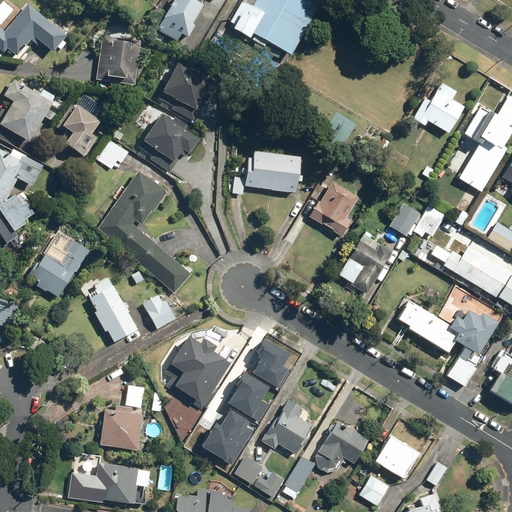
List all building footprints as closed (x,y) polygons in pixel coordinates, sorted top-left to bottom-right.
[(183,32),(190,36),(198,23),(195,21),(206,2),(202,0),(176,0),(159,29),(179,40),(183,32)] [(241,0),(229,22),(233,24),(230,29),(248,38),(250,34),(288,55),(319,0),(254,0),(251,6),(241,0)] [(0,46),(6,51),(9,47),(20,55),(35,36),(55,51),(69,34),(28,3),(7,30),(0,24),(0,46)] [(134,69),(137,40),(116,38),(116,36),(102,34),(98,78),(136,82),(137,69),(134,69)] [(215,78),(181,60),(164,91),(198,109),(215,78)] [(31,140),(57,94),(45,87),(42,92),(16,77),(6,94),(16,100),(2,123),(31,140)] [(422,126),(425,121),(445,133),(461,106),(450,99),(454,91),(439,82),(428,101),(422,98),(410,118),(422,126)] [(95,131),(104,119),(95,112),(100,104),(84,93),(64,123),(75,131),(67,142),(87,155),(100,135),(95,131)] [(476,143),(456,178),(479,191),(504,148),(501,146),(510,129),(511,130),(511,99),(505,95),(493,115),(479,107),(463,135),(476,143)] [(192,152),(202,136),(186,126),(188,124),(176,116),(175,118),(164,111),(145,140),(176,160),(184,147),(192,152)] [(129,151),(113,140),(106,151),(122,161),(129,151)] [(27,218),(37,210),(22,188),(9,196),(18,178),(36,187),(48,163),(14,147),(11,153),(0,147),(0,203),(0,204),(0,231),(9,243),(21,234),(17,229),(29,221),(27,218)] [(251,157),(246,156),(242,185),(292,191),(296,157),(252,151),(251,157)] [(511,184),(508,190),(511,192),(511,154),(499,177),(511,184)] [(174,293),(192,272),(135,222),(137,219),(145,225),(170,187),(141,167),(99,227),(174,293)] [(232,175),(230,192),(240,193),(242,177),(232,175)] [(316,200),(306,217),(338,235),(346,221),(343,219),(356,196),(329,181),(317,201),(316,200)] [(401,202),(386,225),(404,236),(418,213),(401,202)] [(425,206),(411,230),(427,239),(441,215),(425,206)] [(471,214),(463,209),(456,220),(464,225),(471,214)] [(511,232),(494,222),(484,238),(506,252),(511,242),(511,232)] [(361,233),(336,274),(364,291),(389,251),(361,233)] [(40,262),(37,261),(27,279),(61,299),(91,247),(73,237),(60,259),(46,251),(40,262)] [(494,297),(495,297),(511,306),(511,277),(507,275),(510,271),(465,245),(459,256),(449,250),(440,265),(494,297)] [(95,312),(106,331),(109,328),(116,340),(140,327),(115,283),(91,296),(99,309),(95,312)] [(164,300),(160,294),(144,304),(157,328),(177,316),(167,299),(164,300)] [(15,302),(0,297),(0,323),(8,326),(15,302)] [(407,325),(405,327),(445,352),(452,342),(475,356),(495,324),(479,314),(475,321),(463,313),(453,327),(406,298),(394,317),(407,325)] [(201,342),(190,334),(164,372),(171,377),(166,385),(201,408),(232,362),(213,350),(217,344),(205,336),(201,342)] [(498,372),(487,390),(511,405),(511,347),(508,355),(501,351),(490,368),(498,372)] [(280,370),(251,354),(230,392),(262,410),(270,396),(267,393),(280,370)] [(457,358),(446,376),(464,387),(475,369),(457,358)] [(146,385),(130,383),(127,404),(134,405),(143,406),(146,385)] [(163,401),(155,391),(153,410),(162,410),(163,401)] [(246,407),(222,393),(211,412),(235,426),(246,407)] [(302,406),(290,398),(262,440),(275,449),(279,443),(296,454),(315,425),(298,414),(302,406)] [(116,408),(107,407),(102,443),(138,447),(143,412),(133,410),(133,406),(116,404),(116,408)] [(257,421),(248,415),(235,437),(244,442),(257,421)] [(370,438),(339,420),(316,455),(318,466),(328,472),(338,469),(345,457),(355,462),(370,438)] [(405,476),(419,451),(391,434),(376,459),(405,476)] [(263,466),(245,455),(235,472),(253,483),(263,466)] [(314,462),(302,456),(283,491),(295,497),(314,462)] [(148,466),(99,461),(98,475),(92,474),(90,497),(144,503),(148,466)] [(437,485),(448,467),(438,461),(427,479),(437,485)] [(261,475),(255,484),(273,496),(284,479),(272,471),(267,479),(261,475)] [(377,506),(389,485),(371,475),(359,496),(377,506)] [(250,511),(254,507),(234,505),(235,499),(221,488),(198,486),(197,495),(189,494),(188,496),(179,495),(177,510),(192,511),(250,511)] [(411,511),(439,511),(440,511),(442,511),(436,492),(422,497),(424,505),(417,507),(416,503),(409,505),(411,511)]
